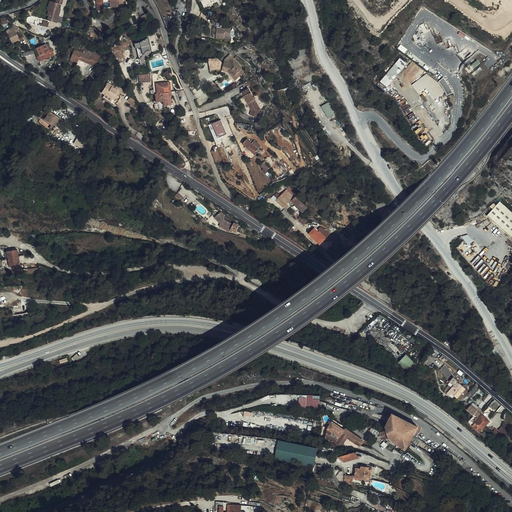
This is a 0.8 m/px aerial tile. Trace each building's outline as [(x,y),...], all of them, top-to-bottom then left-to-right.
[(56,0),(55,3),(53,2),(51,7),(50,6),(49,11),(47,16),(49,16),(48,21),(57,23),(60,12),(58,12),(59,9),(60,4),(62,5),(63,1),(60,0),(56,0)] [(6,29),(11,43),(19,40),(14,26),(6,29)] [(224,39),(231,40),(233,32),(219,28),(216,38),(223,40),(224,39)] [(149,38),(135,42),(138,56),(152,53),(149,38)] [(34,49),(39,62),(51,57),(45,44),(34,49)] [(100,50),(95,48),(93,54),(77,48),(72,59),(81,62),(82,59),(98,65),(102,55),(99,53),(100,50)] [(380,81),(388,87),(407,63),(400,57),(380,81)] [(231,68),(239,77),(245,71),(247,69),(238,59),(234,63),(229,61),(228,64),(223,59),(222,60),(212,62),(215,73),(226,69),(227,67),(231,68)] [(229,71),(237,79),(239,77),(231,68),(227,67),(226,69),(229,71)] [(420,94),(427,89),(435,99),(445,92),(448,96),(454,91),(443,78),(436,83),(428,72),(412,84),(420,94)] [(118,90),(125,95),(127,91),(118,85),(115,89),(112,87),(113,86),(108,83),(102,92),(105,94),(103,96),(110,101),(110,102),(115,105),(118,99),(118,98),(120,94),(117,92),(118,90)] [(168,83),(157,83),(157,94),(155,94),(156,101),(163,101),(164,106),(172,105),(172,96),(169,96),(168,83)] [(259,116),(261,108),(248,89),(242,93),(253,110),(252,115),(259,116)] [(321,128),(332,122),(318,94),(306,100),(321,128)] [(137,102),(132,97),(128,100),(133,106),(137,102)] [(56,111),(51,119),(63,127),(66,123),(68,124),(71,121),(56,111)] [(221,120),(210,124),(217,145),(223,143),(221,137),(227,136),(221,120)] [(74,143),(84,149),(87,143),(77,138),(74,143)] [(257,142),(255,144),(251,140),(247,144),(258,155),(264,149),(257,142)] [(271,175),(275,170),(267,163),(262,169),(266,172),(271,175)] [(289,208),(297,199),(292,194),(283,203),(289,208)] [(302,209),(305,205),(299,199),(295,203),(298,206),(293,211),(298,215),(304,210),(302,209)] [(511,237),(511,235),(511,213),(500,203),(487,217),(511,237)] [(244,231),(247,226),(242,223),(241,225),(232,219),(234,216),(229,212),(224,217),(229,223),(227,226),(240,233),(244,231)] [(305,223),(308,226),(313,221),(309,217),(308,219),(305,215),(302,219),(306,222),(305,223)] [(317,232),(315,233),(314,232),(311,235),(323,246),(328,241),(324,237),(325,236),(321,232),(319,234),(317,232)] [(463,237),(469,245),(473,241),(467,233),(463,237)] [(17,249),(6,250),(8,265),(19,264),(17,249)] [(407,354),(398,362),(408,372),(416,364),(407,354)] [(456,393),(459,396),(467,388),(457,378),(458,377),(453,373),(449,377),(454,381),(451,384),(448,381),(443,386),(446,389),(451,393),(453,391),(456,393)] [(476,383),(469,394),(473,397),(480,386),(476,383)] [(307,397),(299,397),(299,407),(320,407),(320,395),(307,395),(307,397)] [(468,410),(474,415),(475,414),(478,412),(480,414),(483,411),(480,407),(477,410),(472,405),(468,410)] [(474,415),(473,417),(475,419),(474,421),(475,422),(472,425),(479,432),(490,420),(489,419),(482,414),(482,415),(480,414),(477,417),(475,414),(474,415)] [(416,426),(394,416),(390,415),(385,427),(389,441),(406,450),(413,433),(416,426)] [(356,440),(359,434),(342,425),(341,427),(330,422),(325,442),(356,440)] [(502,426),(498,430),(496,428),(493,432),(502,440),(509,433),(502,426)] [(314,467),(318,447),(278,440),(275,459),(314,467)] [(349,451),(336,458),(343,463),(356,456),(349,451)] [(356,464),(355,476),(363,476),(363,474),(370,475),(370,464),(356,464)] [(344,475),(344,483),(353,484),(353,475),(344,475)] [(234,511),(234,507),(238,506),(238,503),(222,506),(223,511),(226,511),(226,510),(230,509),(230,511),(234,511)]
